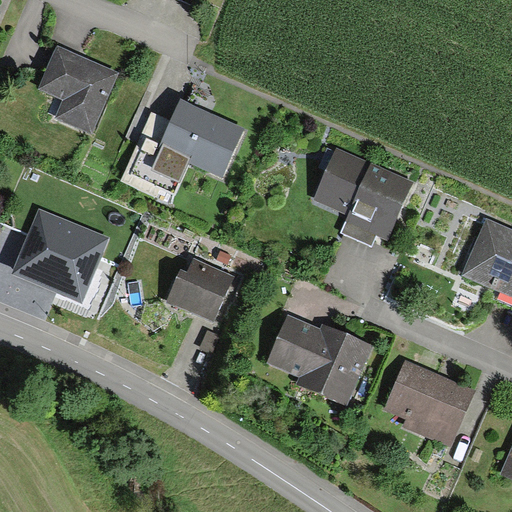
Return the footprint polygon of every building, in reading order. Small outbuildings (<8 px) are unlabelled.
[(88,62),(60,50),(42,92),(65,102),(58,119),(96,135),(121,75),(88,62)] [(205,111),(183,103),(154,174),(182,186),(191,166),(227,181),(248,129),(205,111)] [(416,185),(337,149),(311,204),(351,221),(343,237),(374,252),(379,240),(388,244),(416,185)] [(107,239),(40,214),(25,255),(56,266),(92,280),(107,239)] [(511,231),(490,221),(464,278),(511,299),(511,231)] [(235,276),(197,259),(190,277),(177,271),(165,299),(215,321),(232,283),(235,276)] [(321,326),(288,312),(264,364),(302,381),(302,387),(349,408),(378,346),(334,326),(323,322),(321,326)] [(443,376),(403,359),(381,409),(405,420),(402,427),(452,448),(477,391),(443,376)] [(511,453),(502,476),(511,480),(511,453)]
